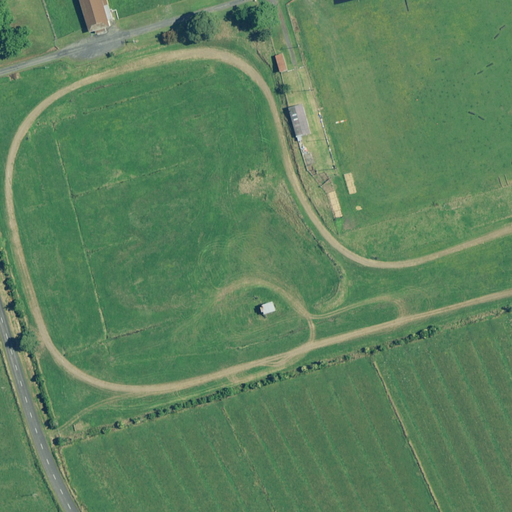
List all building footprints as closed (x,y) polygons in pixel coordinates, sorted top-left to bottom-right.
[(63,0),(72,29),(91,23),(84,0),(63,0)] [(288,70),(285,54),(277,56),(280,72),(288,70)] [(275,105),(281,136),(293,133),(287,103),(275,105)] [(312,133),(303,104),(289,108),(299,142),(303,141),(302,136),(312,133)] [(276,311),(274,302),(262,306),(264,315),(276,311)]
